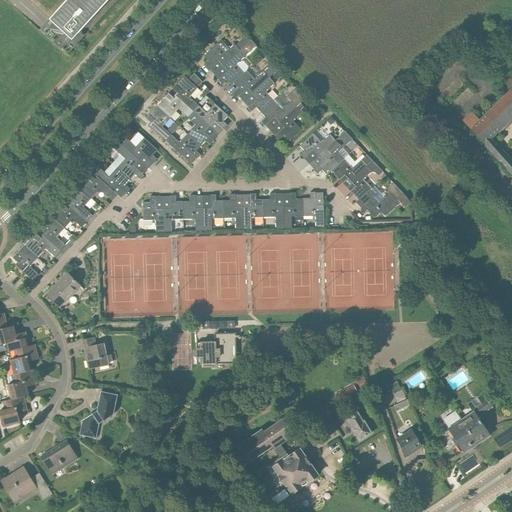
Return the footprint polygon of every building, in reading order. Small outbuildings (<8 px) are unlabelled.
[(67,0),(49,19),(39,30),(67,55),(85,35),(80,31),(108,0),(67,0)] [(289,12),(282,4),(268,18),(276,26),(289,12)] [(223,66),(250,41),(245,36),(236,45),(235,45),(226,53),(217,44),(204,56),(209,61),(204,65),(208,69),(218,60),(223,66)] [(250,41),(223,66),(228,71),(218,80),(222,84),(227,80),(232,86),(234,84),(245,73),(237,64),(245,56),(256,46),(251,40),(250,41)] [(245,73),(234,84),(238,88),(234,93),(238,97),(247,88),(252,93),(269,77),(277,70),(272,64),(264,72),(255,80),(247,71),(245,73)] [(282,76),(277,70),(272,75),(277,80),(282,76)] [(192,111),(198,105),(189,97),(197,88),(184,76),(173,89),(178,94),(176,96),(192,111)] [(269,77),(252,93),(257,99),(248,108),(252,112),(256,108),(261,113),(274,101),(266,92),(275,84),(269,77)] [(274,101),(261,113),(265,118),(261,122),(265,126),(274,117),(280,123),(300,103),(305,99),(296,88),(287,97),(291,101),(282,109),(274,101)] [(511,90),(470,129),(511,174),(511,90)] [(187,117),(192,111),(176,96),(174,98),(168,93),(157,106),(170,118),(178,109),(187,117)] [(300,103),(280,123),(285,128),(275,137),(279,141),(283,137),(288,142),(301,130),(293,121),(302,113),(300,111),(304,107),(300,103)] [(192,111),(209,126),(214,121),(224,130),(228,125),(223,121),(228,116),(215,104),(206,113),(198,105),(192,111)] [(165,141),(171,135),(162,127),(170,118),(157,106),(146,118),(151,123),(149,126),(165,141)] [(188,134),(201,146),(206,141),(210,145),(214,141),(204,132),(209,126),(192,111),(187,117),(196,125),(188,134)] [(331,117),(326,121),(331,126),(335,121),(331,117)] [(331,172),(340,163),(334,157),(353,139),(346,131),(335,140),(319,156),(324,161),(314,170),(318,174),(322,170),(327,176),(331,172)] [(319,156),(335,140),(330,134),(321,143),(313,133),(299,146),(304,151),(300,155),(304,159),(313,150),(319,156)] [(201,146),(188,134),(180,143),(171,135),(165,141),(182,156),(187,150),(197,159),(201,155),(196,151),(201,146)] [(127,139),(122,145),(138,160),(143,155),(153,164),(157,159),(153,155),(158,150),(144,138),(136,147),(127,139)] [(138,160),(122,145),(117,140),(111,146),(125,159),(117,168),(130,180),(135,175),(139,179),(143,175),(134,166),(138,160)] [(350,181),(372,160),(367,154),(353,168),(344,159),(340,163),(331,172),(343,184),(348,179),(350,181)] [(358,200),(371,188),(363,180),(372,172),(380,174),(383,171),(372,160),(350,181),(352,183),(347,188),(358,200)] [(130,180),(117,168),(109,177),(100,169),(94,175),(97,177),(111,190),(112,190),(117,184),(126,193),(130,189),(126,185),(130,180)] [(97,177),(95,179),(90,174),(78,187),(91,199),(100,190),(108,198),(114,192),(112,190),(111,190),(97,177)] [(371,188),(358,200),(355,203),(356,204),(357,203),(363,209),(366,211),(367,210),(374,218),(381,212),(385,217),(401,202),(405,207),(411,202),(394,183),(391,185),(391,191),(391,192),(379,203),(373,196),(376,193),(371,188)] [(91,199),(78,187),(67,199),(72,204),(70,206),(87,222),(92,216),(83,208),(91,199)] [(304,199),(304,216),(315,216),(316,228),(324,228),(324,205),(316,205),(315,192),(310,192),(310,198),(304,199)] [(263,200),(263,218),(275,217),(276,229),(283,229),(283,206),(276,206),(275,193),(270,193),(270,199),(263,200)] [(304,216),(304,199),(296,199),(296,193),(290,193),(291,206),(283,206),(283,229),(292,229),(291,217),(304,216)] [(223,201),(223,219),(235,218),(236,230),(243,230),(243,207),(236,208),(235,194),(230,194),(230,200),(223,201)] [(243,207),(243,230),(252,230),(251,218),(263,218),(263,200),(256,200),(256,194),(250,194),(251,207),(243,207)] [(183,202),(183,220),(195,219),(196,231),(203,231),(203,208),(196,209),(195,195),(190,195),(190,201),(183,202)] [(203,208),(203,231),(212,231),(211,219),(223,219),(223,201),(216,201),(216,195),(210,195),(211,208),(203,208)] [(156,232),(163,232),(163,209),(156,209),(155,196),(150,196),(150,202),(143,203),(143,221),(155,220),(156,232)] [(171,220),(183,220),(183,202),(176,202),(176,196),(170,196),(171,209),(163,209),(163,232),(172,232),(171,220)] [(87,222),(70,206),(68,209),(63,204),(51,216),(65,228),(73,219),(82,228),(87,222)] [(65,228),(51,216),(40,229),(45,234),(43,236),(60,251),(65,245),(57,237),(65,228)] [(60,251),(43,236),(41,238),(36,233),(25,246),(38,258),(46,249),(55,257),(60,251)] [(77,239),(72,235),(69,239),(74,243),(77,239)] [(38,258),(25,246),(13,258),(18,263),(16,266),(33,281),(39,275),(30,267),(38,258)] [(79,286),(67,274),(49,293),(61,305),(79,286)] [(7,328),(0,329),(0,343),(0,345),(6,344),(8,352),(14,351),(28,346),(25,332),(16,334),(14,326),(7,328)] [(95,345),(94,338),(82,341),(88,369),(109,365),(104,343),(95,345)] [(237,364),(236,342),(196,343),(196,351),(193,351),(194,357),(196,357),(197,364),(237,364)] [(28,346),(14,351),(16,358),(10,360),(14,374),(31,370),(29,362),(38,360),(34,345),(28,346)] [(497,376),(508,364),(498,354),(487,365),(497,376)] [(31,370),(14,374),(11,375),(14,384),(7,385),(11,399),(23,397),(28,395),(26,387),(35,385),(31,370)] [(362,375),(355,379),(361,391),(369,387),(362,375)] [(397,381),(385,386),(388,393),(400,388),(397,381)] [(341,406),(359,396),(353,385),(335,395),(340,404),(341,406)] [(445,404),(449,401),(439,386),(434,389),(445,404)] [(396,392),(398,401),(407,399),(405,389),(396,392)] [(92,438),(94,427),(113,415),(117,395),(101,392),(98,407),(93,410),(92,414),(82,421),(79,435),(92,438)] [(463,422),(476,443),(492,433),(488,427),(485,429),(481,422),(483,420),(480,415),(493,407),(483,393),(477,397),(482,404),(476,408),(471,401),(467,404),(474,414),(463,422)] [(23,397),(11,399),(3,402),(5,410),(0,411),(0,416),(2,426),(20,422),(18,414),(26,411),(23,397)] [(362,422),(356,412),(347,418),(353,428),(352,429),(359,441),(371,433),(363,421),(362,422)] [(451,431),(450,431),(455,439),(455,438),(458,442),(457,442),(458,444),(456,445),(461,452),(463,450),(463,451),(476,443),(456,412),(452,415),(453,417),(445,423),(451,431)] [(309,428),(317,423),(313,418),(305,422),(309,428)] [(280,445),(295,435),(284,419),(268,430),(270,432),(265,435),(262,430),(236,448),(247,464),(272,446),(282,461),(274,467),(279,475),(278,476),(279,477),(279,478),(279,479),(279,481),(280,482),(282,483),(283,484),(284,484),(285,485),(286,485),(292,493),(293,492),(296,492),(299,490),(299,488),(310,481),(313,481),(315,479),(316,477),(317,475),(299,450),(288,458),(280,445)] [(332,429),(325,419),(316,425),(322,435),(332,429)] [(407,455),(421,446),(411,431),(398,440),(407,455)] [(51,474),(77,458),(66,441),(41,457),(51,474)] [(139,450),(133,447),(130,455),(135,457),(139,450)] [(36,488),(24,469),(15,475),(14,474),(1,481),(14,502),(36,489),(43,500),(52,494),(45,482),(36,488)] [(89,489),(81,493),(85,500),(93,495),(89,489)]
